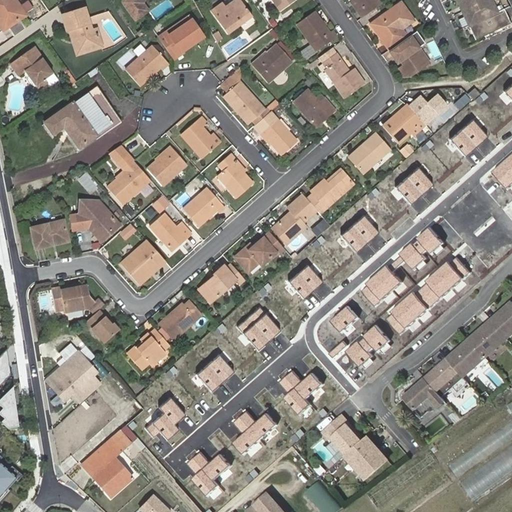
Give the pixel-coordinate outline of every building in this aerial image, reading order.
[(0,0),(0,17),(8,28),(20,20),(27,15),(16,0),(0,0)] [(140,6),(142,0),(121,0),(121,1),(135,20),(146,13),(140,6)] [(150,10),(142,0),(140,6),(146,13),(150,10)] [(167,0),(151,11),(156,19),(173,8),(168,0),(167,0)] [(296,0),(295,0),(270,0),(272,1),(279,12),(296,0)] [(355,13),(359,20),(380,5),(376,0),(348,0),(357,12),(355,13)] [(510,11),(505,0),(455,0),(476,44),(511,28),(505,14),(510,11)] [(253,18),(241,1),(228,9),(224,3),(214,11),(230,34),(253,18)] [(369,25),(388,51),(393,47),(405,38),(400,30),(411,23),(398,5),(369,25)] [(97,35),(95,30),(88,8),(60,16),(64,31),(68,30),(69,37),(73,36),(74,39),(78,38),(78,39),(82,52),(82,53),(103,47),(99,35),(97,35)] [(329,34),(315,13),(298,26),(316,50),(334,38),(331,33),(329,34)] [(202,40),(189,18),(160,37),(173,58),(202,40)] [(26,30),(20,20),(8,28),(15,38),(26,30)] [(221,38),(217,31),(213,33),(216,41),(221,38)] [(405,38),(393,47),(398,55),(400,53),(403,57),(401,59),(399,60),(403,65),(398,69),(403,75),(410,75),(429,62),(418,48),(424,43),(416,31),(405,38)] [(73,36),(69,37),(75,54),(82,52),(78,39),(78,38),(74,39),(73,36)] [(289,63),(274,47),(255,63),(254,61),(250,65),(266,83),(289,63)] [(324,62),(336,53),(331,47),(320,56),(324,62)] [(167,63),(154,48),(128,73),(142,87),(167,63)] [(36,49),(12,67),(19,77),(25,74),(39,93),(49,85),(46,81),(54,75),(36,49)] [(349,72),(336,53),(324,62),(329,69),(325,71),(345,99),(364,85),(353,69),(349,72)] [(219,85),(224,91),(237,80),(232,74),(221,83),(219,85)] [(265,114),(266,114),(262,109),(237,80),(222,93),(245,122),(251,118),(255,123),(265,114)] [(114,122),(87,86),(69,99),(73,105),(46,124),(55,135),(65,129),(78,148),(114,122)] [(316,103),(303,89),(289,100),(313,127),(332,109),(322,98),(316,103)] [(468,96),(472,101),(478,96),(474,92),(468,96)] [(464,95),(453,104),(458,110),(469,100),(464,95)] [(420,97),(408,108),(422,123),(424,126),(436,115),(420,97)] [(422,123),(408,108),(399,115),(397,114),(382,127),(397,144),(408,135),(422,123)] [(255,123),(254,123),(279,152),(294,139),(269,111),(268,112),(266,114),(265,114),(255,123)] [(215,145),(208,137),(199,127),(202,123),(199,119),(179,136),(200,159),(215,145)] [(487,138),(472,121),(450,140),(465,157),(487,138)] [(408,135),(410,138),(424,126),(422,123),(408,135)] [(385,149),(373,134),(346,157),(358,172),(385,149)] [(211,135),(208,137),(215,145),(218,142),(211,135)] [(406,158),(415,151),(409,144),(401,151),(406,158)] [(115,161),(126,152),(120,145),(109,152),(115,161)] [(180,166),(165,149),(161,153),(161,154),(144,169),(159,186),(180,166)] [(150,180),(133,161),(126,152),(115,161),(123,170),(130,164),(146,184),(150,180)] [(233,160),(237,157),(232,152),(218,165),(222,170),(216,176),(235,198),(252,182),(240,167),(233,160)] [(511,186),(511,156),(494,173),(509,189),(511,186)] [(243,164),(237,157),(233,160),(240,167),(243,164)] [(146,184),(130,164),(123,170),(124,171),(109,185),(124,203),(146,184)] [(315,208),(318,213),(351,183),(338,169),(325,181),(322,179),(310,190),(312,192),(305,198),(315,208)] [(434,186),(419,169),(397,188),(412,205),(434,186)] [(221,206),(206,190),(184,209),(198,225),(215,210),(217,211),(221,206)] [(305,198),(301,193),(287,206),(288,208),(276,219),(279,223),(274,227),(284,238),(299,226),(301,224),(299,221),(315,208),(305,198)] [(157,209),(166,201),(162,195),(152,204),(157,209)] [(73,229),(85,228),(86,222),(92,222),(92,229),(102,241),(120,224),(112,214),(109,217),(94,200),(97,198),(79,199),(78,213),(71,215),(73,229)] [(112,214),(97,198),(94,200),(109,217),(112,214)] [(179,228),(166,214),(152,226),(173,249),(191,233),(184,224),(179,228)] [(378,233),(363,216),(341,235),(356,252),(378,233)] [(64,220),(34,224),(37,245),(67,240),(64,220)] [(135,230),(130,224),(121,232),(126,238),(135,230)] [(305,232),(299,226),(284,238),(290,245),(305,232)] [(445,244),(430,227),(401,253),(415,270),(445,244)] [(280,243),(268,230),(247,249),(244,246),(233,254),(244,266),(256,256),(259,258),(272,247),(274,249),(280,243)] [(162,257),(146,239),(121,262),(138,283),(151,271),(150,269),(162,257)] [(151,271),(164,260),(162,257),(150,269),(151,271)] [(470,272),(455,257),(386,320),(401,336),(470,272)] [(322,282),(308,265),(289,281),(304,298),(322,282)] [(242,280),(229,266),(224,270),(221,267),(216,271),(217,273),(199,289),(210,300),(231,281),(235,286),(242,280)] [(403,284),(388,267),(366,286),(381,303),(403,284)] [(87,307),(94,301),(90,295),(88,285),(80,287),(84,308),(87,307)] [(64,305),(65,310),(84,308),(80,287),(63,289),(62,286),(56,287),(60,306),(64,305)] [(87,307),(93,314),(98,309),(103,305),(97,298),(87,307)] [(173,313),(171,311),(160,321),(175,337),(204,312),(191,298),(185,303),(173,313)] [(183,301),(171,311),(173,313),(185,303),(183,301)] [(507,340),(511,335),(511,303),(491,323),(507,340)] [(349,306),(332,320),(342,332),(359,317),(349,306)] [(281,331),(260,308),(238,327),(258,350),(281,331)] [(110,322),(98,309),(93,314),(84,322),(101,341),(117,327),(111,320),(110,322)] [(485,359),(507,340),(491,323),(469,342),(485,359)] [(391,342),(376,325),(347,351),(361,368),(391,342)] [(167,343),(155,329),(148,335),(146,333),(137,341),(138,343),(141,346),(136,350),(133,347),(125,354),(137,369),(147,361),(150,364),(167,348),(164,346),(167,343)] [(463,379),(485,359),(469,342),(447,361),(458,373),(463,379)] [(53,374),(45,381),(64,403),(72,397),(78,403),(98,386),(93,379),(97,375),(77,353),(74,356),(53,374)] [(233,372),(218,355),(196,374),(211,391),(233,372)] [(436,393),(458,373),(447,361),(425,380),(436,393)] [(494,389),(504,383),(493,366),(484,372),(494,389)] [(324,384),(313,372),(302,382),(292,371),(279,383),(288,394),(285,397),(300,414),(311,404),(306,400),(324,384)] [(436,393),(425,380),(404,399),(422,419),(429,413),(434,412),(445,402),(436,393)] [(11,385),(0,395),(0,414),(3,417),(0,419),(0,422),(5,427),(16,425),(11,385)] [(159,408),(163,413),(147,427),(154,436),(159,432),(167,441),(180,430),(176,425),(187,415),(171,397),(159,408)] [(258,423),(247,410),(233,423),(244,434),(234,444),(244,455),(278,425),(268,414),(258,423)] [(363,441),(356,433),(354,435),(347,426),(349,425),(342,417),(323,433),(330,441),(332,440),(347,455),(363,441)] [(356,433),(349,425),(347,426),(354,435),(356,433)] [(110,440),(121,452),(129,444),(119,432),(110,440)] [(366,480),(388,461),(367,437),(363,441),(347,455),(345,457),(366,480)] [(114,458),(121,452),(110,440),(81,466),(111,498),(132,479),(114,458)] [(231,466),(221,454),(210,464),(199,452),(186,464),(196,475),(192,479),(207,496),(218,486),(214,482),(231,466)] [(14,478),(15,476),(7,469),(0,462),(0,493),(2,491),(6,487),(14,478)] [(11,464),(7,469),(15,476),(14,478),(16,480),(22,473),(11,464)] [(321,477),(325,473),(320,467),(315,471),(321,477)] [(321,511),(336,511),(342,507),(318,482),(305,494),(321,511)] [(283,511),(268,495),(249,511),(283,511)] [(152,496),(139,510),(141,511),(169,511),(152,496)]
